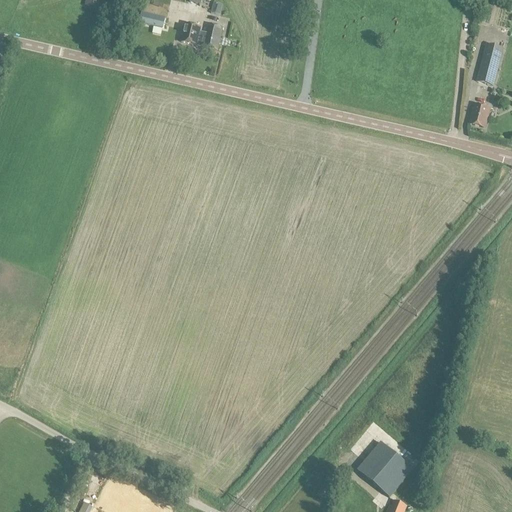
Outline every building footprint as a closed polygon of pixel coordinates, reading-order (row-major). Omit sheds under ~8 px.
[(87,0),(86,6),(100,9),(102,0),(87,0)] [(211,14),(219,17),(222,6),(214,4),(211,14)] [(142,14),(140,23),(162,29),(165,20),(142,14)] [(200,42),(199,47),(205,48),(205,49),(217,51),(222,29),(210,26),(207,25),(205,36),(204,41),(201,41),(201,43),(200,42)] [(204,41),(205,36),(199,35),(200,29),(185,26),(181,43),(196,46),(199,47),(200,42),(201,43),(201,41),(204,41)] [(488,45),(478,83),(493,87),(503,49),(488,45)] [(486,97),(493,98),(496,90),(489,88),(486,97)] [(485,128),(489,110),(474,106),(469,124),(485,128)] [(352,464),(379,435),(370,427),(343,457),(352,464)] [(413,471),(381,444),(358,470),(390,498),(413,471)] [(388,511),(405,511),(407,507),(393,501),(388,511)] [(79,511),(89,511),(92,508),(84,503),(79,511)]
